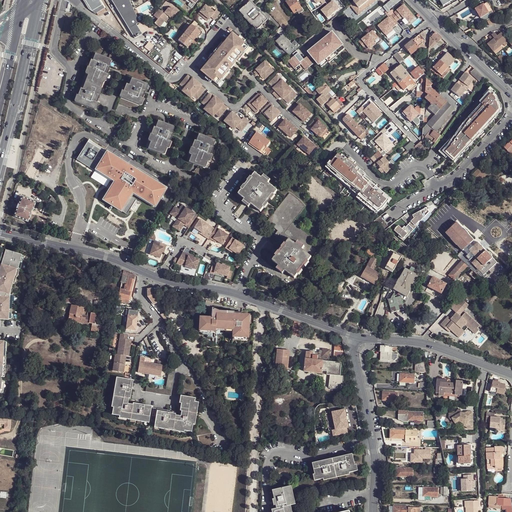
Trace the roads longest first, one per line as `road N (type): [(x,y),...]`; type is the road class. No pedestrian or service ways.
road 1 (residential): [(0,232),(238,294),(354,335)]
road 2 (residential): [(354,335),(421,342),(511,374)]
road 3 (residential): [(266,511),(272,452),(308,456),(372,439)]
road 4 (residential): [(389,217),(453,178),(511,114)]
road 5 (tertiary): [(0,157),(37,4)]
